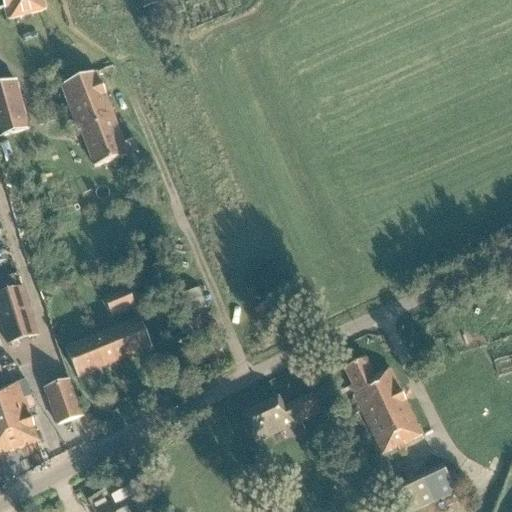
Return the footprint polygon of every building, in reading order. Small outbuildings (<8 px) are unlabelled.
[(42,0),(1,0),(8,22),(46,12),(42,0)] [(158,6),(155,0),(139,0),(143,11),(158,6)] [(168,0),(161,3),(164,13),(179,7),(175,0),(168,0)] [(97,74),(61,88),(78,133),(80,132),(94,169),(128,157),(97,74)] [(0,138),(29,131),(15,83),(0,87),(0,138)] [(0,279),(0,322),(7,346),(38,337),(23,289),(18,291),(14,276),(0,279)] [(136,309),(128,290),(104,300),(112,319),(136,309)] [(152,350),(140,320),(65,350),(77,380),(152,350)] [(226,364),(215,340),(184,355),(195,378),(226,364)] [(365,361),(344,371),(353,388),(349,390),(382,457),(397,450),(399,455),(407,451),(404,447),(422,438),(391,371),(374,379),(365,361)] [(0,370),(0,454),(38,442),(19,384),(6,388),(0,370)] [(82,418),(69,382),(45,391),(57,426),(82,418)] [(283,410),(278,399),(242,417),(256,446),(322,414),(313,395),(283,410)] [(417,511),(455,494),(443,469),(395,492),(404,511),(417,511)] [(275,500),(287,495),(280,476),(268,481),(275,500)]
